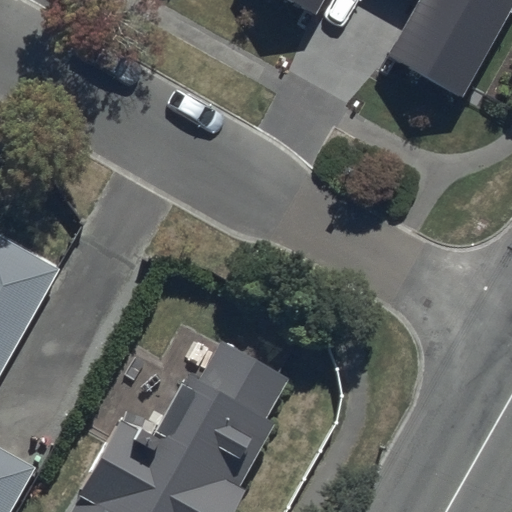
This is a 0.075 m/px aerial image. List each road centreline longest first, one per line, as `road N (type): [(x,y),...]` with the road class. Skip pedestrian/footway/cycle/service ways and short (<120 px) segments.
road 1 (residential): [(511,332),(0,51)]
road 2 (tertiary): [(511,393),(445,511)]
